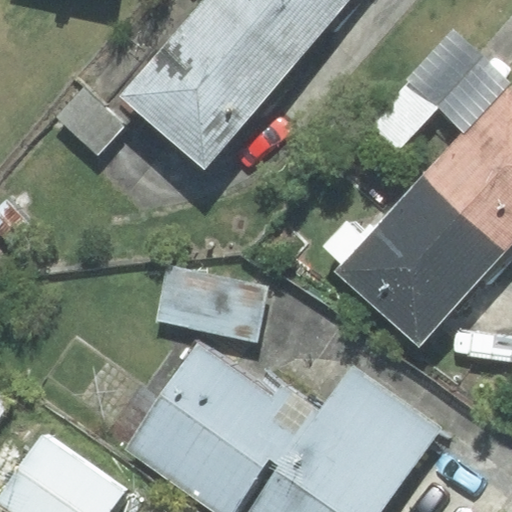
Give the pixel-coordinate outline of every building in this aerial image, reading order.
[(212,0),(131,97),(216,168),(356,0),(212,0)] [(448,112),(476,138),(346,278),(426,352),(511,258),(511,93),(453,39),(385,112),(385,142),(405,158),(448,112)] [(84,86),(56,118),(101,157),(129,124),(84,86)] [(170,272),(160,323),(257,342),(267,290),(170,272)] [(204,340),(128,443),(219,511),(397,511),(454,436),(353,360),(309,419),(204,340)] [(5,503),(16,511),(117,511),(131,493),(53,437),(40,454),(11,433),(0,448),(0,481),(14,491),(5,503)]
